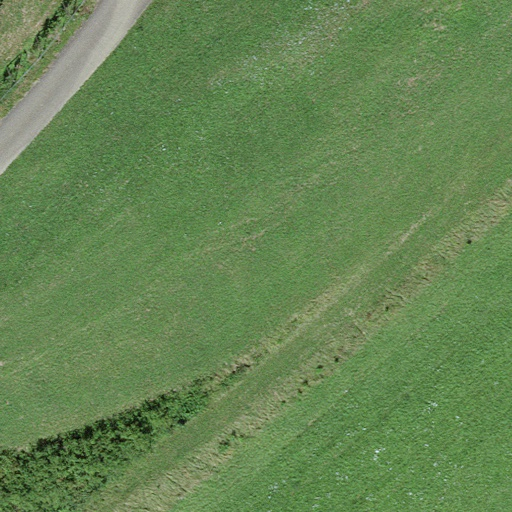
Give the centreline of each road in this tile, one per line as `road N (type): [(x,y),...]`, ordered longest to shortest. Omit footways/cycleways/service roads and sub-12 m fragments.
road 1 (track): [(511,182),(251,410),(118,511)]
road 2 (track): [(0,133),(118,0)]
